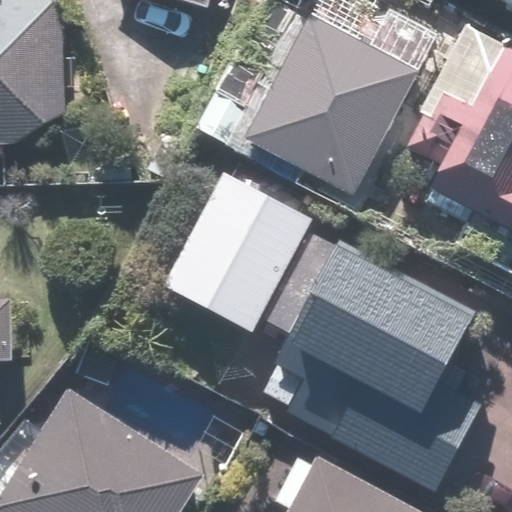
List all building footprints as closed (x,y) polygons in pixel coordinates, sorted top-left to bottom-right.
[(160,0),(210,14),(213,0),(160,0)] [(511,0),(487,0),(511,12),(511,0)] [(0,154),(9,155),(61,117),(64,5),(0,3),(0,154)] [(315,15),(249,141),(354,195),(420,69),(315,15)] [(511,54),(465,30),(401,148),(445,171),(416,226),(511,277),(511,54)] [(217,59),(176,44),(159,94),(200,108),(217,59)] [(251,109),(215,92),(194,136),(230,153),(251,109)] [(186,155),(139,128),(119,160),(167,188),(186,155)] [(251,341),(315,228),(298,218),(310,198),(263,171),(252,191),(224,175),(159,288),(251,341)] [(475,319),(321,231),(266,328),(292,342),(260,398),(438,500),(488,412),(438,384),(475,319)] [(0,365),(14,365),(14,307),(0,307),(0,365)] [(18,418),(0,445),(0,511),(187,511),(206,484),(75,394),(46,437),(18,418)] [(408,511),(299,455),(269,511),(408,511)]
